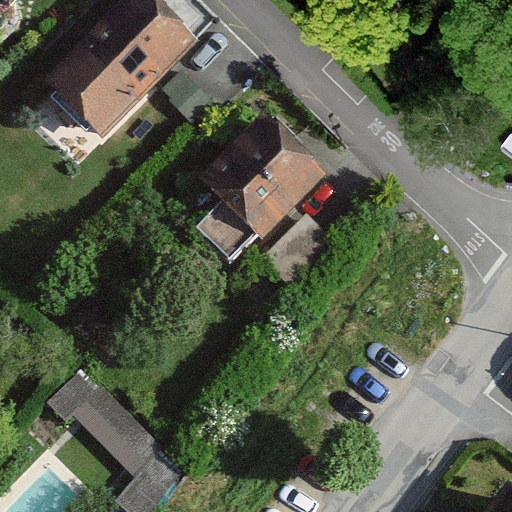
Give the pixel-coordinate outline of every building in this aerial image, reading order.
[(98,139),(194,46),(149,0),(128,0),(43,84),(98,139)] [(260,243),(322,179),(262,121),(200,185),(221,205),(196,231),(227,261),(252,236),(260,243)] [(297,274),(326,234),(303,218),(274,257),(297,274)] [(72,424),(102,399),(85,379),(55,404),(72,424)] [(161,458),(124,504),(134,511),(154,511),(183,475),(180,473),(161,458)] [(511,511),(511,491),(509,490),(492,511),(511,511)]
